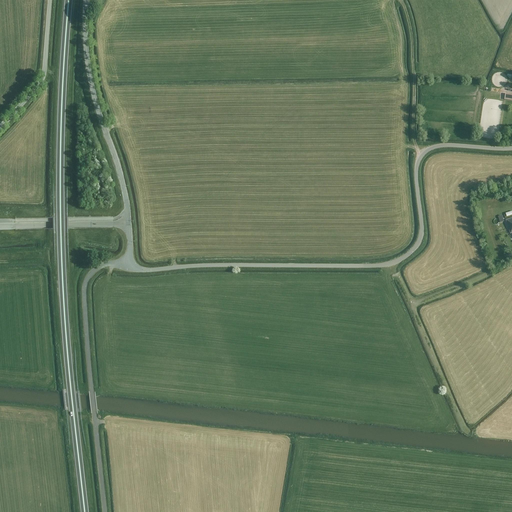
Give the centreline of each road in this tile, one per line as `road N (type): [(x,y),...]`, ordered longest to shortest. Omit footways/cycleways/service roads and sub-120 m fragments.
road 1 (trunk): [(84,511),(60,229),(68,0)]
road 2 (unclassified): [(128,267),(390,263),(418,242),(423,152),(445,144),(511,147)]
road 3 (track): [(104,511),(84,288),(104,264),(128,267)]
road 4 (tertiary): [(129,223),(90,82),(85,0)]
road 5 (unclassified): [(0,128),(43,76),(50,0)]
road 6 (tertiary): [(0,226),(129,223)]
